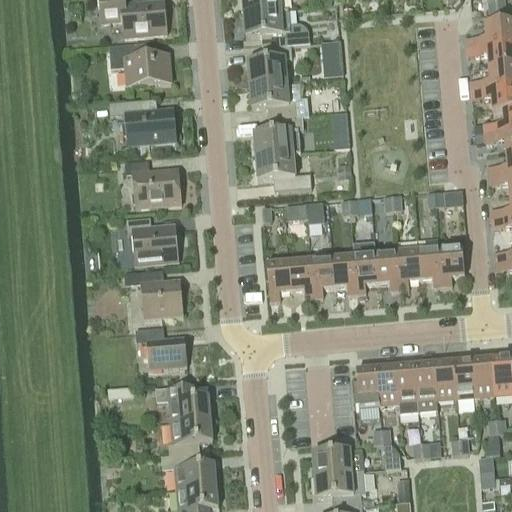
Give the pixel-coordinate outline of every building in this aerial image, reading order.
[(167,40),(164,8),(126,11),(125,0),(99,0),(98,0),(101,30),(123,29),(125,44),(167,40)] [(241,0),(243,19),(288,15),(288,14),(287,0),(241,0)] [(330,2),(318,3),(319,12),(331,11),(330,2)] [(487,4),(488,19),(496,18),(495,4),(487,4)] [(265,41),(266,53),(291,51),(309,50),(308,39),(308,37),(307,35),(306,34),(304,32),(303,31),(301,30),(299,30),(297,30),(290,30),(288,15),(243,19),(245,43),(265,41)] [(486,41),(466,43),(467,53),(511,49),(511,26),(485,29),(486,41)] [(511,49),(467,53),(468,62),(487,60),(489,74),(511,72),(511,49)] [(125,93),(171,89),(169,60),(138,63),(137,50),(108,52),(110,75),(124,74),(125,93)] [(247,67),(249,91),(287,88),(285,65),(292,65),(291,51),(266,53),(267,65),(247,67)] [(489,85),(470,86),(471,97),(511,93),(511,72),(489,74),(489,85)] [(272,125),(302,122),(308,122),(307,104),(300,105),(298,90),(287,91),(287,88),(249,91),(251,114),(271,112),(272,125)] [(511,93),(471,97),(472,106),(491,104),(492,117),(502,117),(511,115),(511,93)] [(128,154),(139,153),(140,161),(149,160),(148,152),(176,150),(173,116),(150,118),(149,106),(107,109),(108,123),(126,122),(128,154)] [(503,128),(484,129),(484,139),(511,136),(511,115),(502,117),(503,128)] [(254,138),(256,162),(301,158),(299,137),(304,136),(302,122),(272,125),(273,137),(254,138)] [(504,146),(505,158),(511,157),(511,136),(484,139),(485,148),(504,146)] [(506,171),(487,172),(487,181),(511,179),(511,157),(505,158),(506,171)] [(301,159),(301,158),(256,162),(258,185),(277,184),(278,197),(311,194),(310,180),(295,181),(293,160),(301,159)] [(135,215),(181,212),(178,177),(150,179),(149,167),(124,169),(125,182),(133,182),(135,215)] [(510,202),(511,201),(511,179),(487,181),(488,191),(508,189),(510,202)] [(436,200),(437,214),(444,213),(443,199),(436,200)] [(429,215),(437,214),(436,200),(428,201),(429,215)] [(511,214),(491,216),(492,224),(511,222),(511,201),(510,202),(511,214)] [(386,219),(394,218),(393,203),(385,204),(386,219)] [(393,203),(394,218),(401,217),(400,203),(393,203)] [(343,222),(351,221),(350,207),(342,208),(343,222)] [(350,207),(351,221),(358,221),(357,207),(350,207)] [(327,209),(328,227),(337,226),(336,209),(327,209)] [(299,227),(308,226),(306,211),(298,212),(299,227)] [(306,211),(308,226),(316,225),(314,211),(306,211)] [(270,213),(262,214),(262,216),(263,230),(271,229),(270,215),(270,213)] [(285,213),(286,222),(294,221),(293,213),(285,213)] [(511,222),(492,224),(493,234),(511,232),(511,233),(511,222)] [(137,269),(178,267),(175,234),(152,236),(151,224),(125,226),(126,240),(135,239),(137,269)] [(418,246),(422,287),(433,286),(434,294),(444,293),(440,254),(438,254),(438,245),(418,246)] [(398,257),(401,297),(410,296),(409,288),(422,287),(418,246),(396,249),(396,258),(398,257)] [(440,254),(444,293),(453,292),(452,285),(465,283),(462,252),(440,254)] [(376,259),(379,291),(390,290),(391,298),(401,297),(398,257),(396,258),(376,259)] [(511,257),(495,259),(496,268),(511,266),(511,257)] [(354,261),(358,301),(366,300),(366,292),(379,291),(376,259),(354,261)] [(333,263),(336,295),(347,294),(348,302),(358,301),(354,261),(333,263)] [(311,265),(315,304),(323,304),(322,296),(336,295),(333,263),(311,265)] [(290,267),(293,298),(304,297),(305,305),(315,304),(311,265),(290,267)] [(511,266),(496,268),(496,276),(496,277),(511,276),(511,266)] [(290,267),(266,269),(267,281),(267,282),(267,285),(270,308),(280,307),(280,299),(293,298),(290,267)] [(179,288),(163,289),(162,277),(124,280),(125,292),(142,291),(145,325),(182,322),(179,288)] [(148,376),(186,373),(184,344),(164,345),(163,334),(135,336),(135,349),(146,349),(148,376)] [(491,365),(494,403),(511,401),(511,375),(511,363),(491,365)] [(472,366),(475,405),(494,403),(491,365),(472,366)] [(453,368),(456,406),(475,405),(472,366),(453,368)] [(434,370),(437,408),(456,406),(453,368),(434,370)] [(434,370),(415,371),(418,410),(417,410),(418,420),(438,418),(437,408),(434,370)] [(395,373),(400,421),(418,420),(417,410),(418,410),(415,371),(395,373)] [(376,374),(379,413),(398,411),(399,421),(400,421),(395,373),(376,374)] [(353,415),(354,415),(379,413),(376,374),(355,376),(357,392),(351,392),(353,415)] [(169,409),(170,428),(214,425),(213,411),(209,412),(208,404),(198,405),(197,393),(155,396),(156,410),(169,409)] [(107,405),(121,404),(120,394),(107,395),(107,405)] [(160,463),(160,464),(202,461),(202,450),(212,449),(212,441),(215,441),(214,425),(170,428),(172,450),(168,451),(168,463),(160,463)] [(496,426),(497,440),(505,440),(504,425),(496,426)] [(489,441),(497,440),(496,426),(488,426),(489,441)] [(381,436),(383,461),(389,461),(388,450),(390,450),(389,435),(381,436)] [(374,451),(375,451),(375,461),(383,461),(381,436),(373,436),(374,451)] [(451,447),(452,461),(460,461),(459,446),(451,447)] [(459,446),(460,461),(468,460),(467,446),(459,446)] [(421,450),(422,464),(430,464),(429,449),(421,450)] [(413,450),(414,464),(422,464),(421,450),(413,450)] [(311,458),(313,480),(363,476),(363,475),(351,476),(349,455),(311,458)] [(485,457),(486,464),(500,463),(499,455),(485,457)] [(174,476),(176,497),(220,493),(219,478),(215,479),(214,471),(203,472),(202,461),(160,464),(161,477),(174,476)] [(399,467),(385,468),(386,476),(400,475),(399,467)] [(334,501),(334,511),(345,511),(358,511),(357,499),(365,498),(363,476),(313,480),(315,503),(334,501)] [(480,479),(481,487),(495,485),(495,478),(480,479)] [(481,487),(481,495),(496,494),(495,485),(481,487)] [(217,511),(217,508),(221,507),(220,493),(176,497),(176,511),(217,511)] [(408,497),(397,498),(398,508),(409,507),(409,497),(408,497)]
